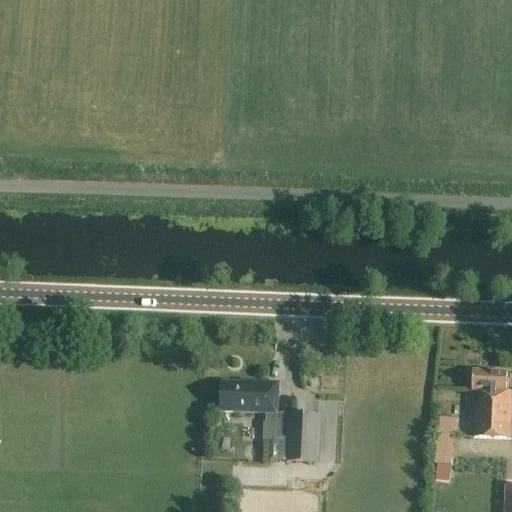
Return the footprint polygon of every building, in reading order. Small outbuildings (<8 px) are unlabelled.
[(511,441),(511,393),(507,393),(508,374),(473,372),(472,394),(480,394),(479,405),(476,404),(474,440),(511,441)] [(287,465),(320,466),(321,416),(287,415),(277,415),(278,384),(221,382),(220,415),(266,417),(266,426),(277,426),(276,442),(288,443),(287,465)] [(438,418),(433,480),(451,481),(457,420),(438,418)] [(252,473),(253,448),(239,448),(239,473),(252,473)] [(468,511),(485,511),(485,492),(468,493),(468,511)]
